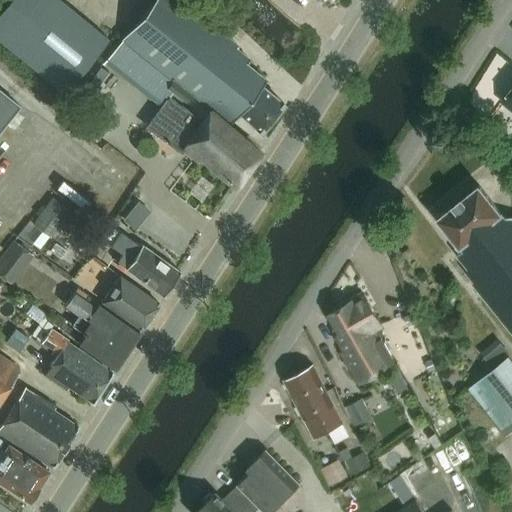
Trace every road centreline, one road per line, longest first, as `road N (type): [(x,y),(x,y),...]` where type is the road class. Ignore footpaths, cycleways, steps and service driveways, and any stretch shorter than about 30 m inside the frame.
road 1 (residential): [(173,511),(506,0)]
road 2 (tertiary): [(54,511),(382,0)]
